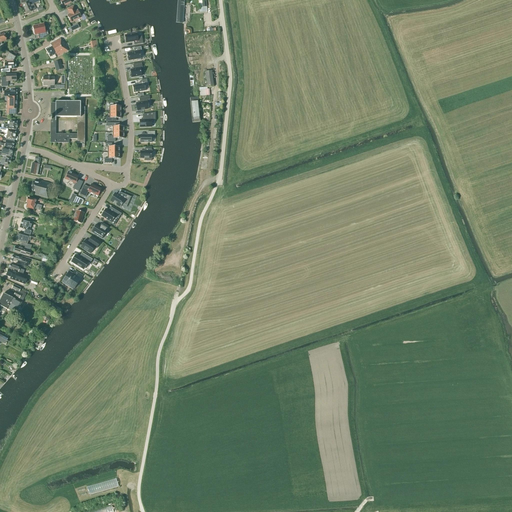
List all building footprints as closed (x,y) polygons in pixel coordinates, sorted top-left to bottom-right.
[(30,0),(27,2),(26,0),(19,0),(26,14),(36,10),(33,4),(39,1),(38,0),(30,0)] [(199,13),(207,12),(207,7),(205,0),(203,0),(202,0),(203,7),(199,7),(199,13)] [(76,11),(73,6),(68,9),(70,14),(67,16),(71,22),(81,17),(78,10),(76,11)] [(45,32),(44,25),(44,24),(33,27),(35,35),(40,33),(41,39),(49,36),(48,31),(45,32)] [(137,37),(137,34),(125,36),(126,43),(133,42),(134,45),(143,44),(142,37),(137,37)] [(62,42),(60,39),(50,44),(52,47),(46,50),(50,57),(55,55),(56,58),(68,51),(62,41),(62,42)] [(92,51),(99,49),(96,41),(90,42),(92,51)] [(134,52),(127,53),(128,61),(137,60),(137,61),(140,60),(140,59),(141,59),(144,58),(143,50),(141,51),(141,47),(133,48),(134,52)] [(14,56),(8,53),(4,60),(8,62),(13,62),(16,57),(16,56),(14,55),(14,56)] [(60,60),(53,62),(55,70),(62,68),(60,60)] [(1,72),(10,72),(10,69),(16,69),(16,63),(5,64),(5,69),(1,69),(1,72)] [(130,70),(131,78),(141,76),(140,68),(142,68),(141,63),(132,65),(133,69),(130,70)] [(207,87),(207,88),(214,87),(212,71),(205,72),(207,87)] [(1,87),(8,87),(8,81),(16,81),(16,74),(6,75),(6,77),(1,77),(1,87)] [(65,89),(65,86),(54,85),(54,77),(43,77),(43,86),(50,86),(50,89),(65,89)] [(141,84),(133,85),(134,92),(145,90),(144,83),(147,83),(146,79),(141,80),(141,84)] [(207,89),(207,88),(207,87),(199,88),(199,90),(200,96),(206,96),(210,95),(209,89),(207,89)] [(136,104),(137,111),(148,109),(146,100),(149,100),(149,96),(139,98),(140,103),(136,104)] [(9,114),(16,115),(17,97),(7,97),(7,109),(9,109),(9,114)] [(198,99),(191,100),(194,126),(201,125),(198,99)] [(47,120),(56,120),(56,117),(77,117),(77,134),(77,139),(77,143),(84,143),(85,107),(80,107),(80,102),(55,102),(55,103),(50,103),(50,118),(47,118),(47,120)] [(140,120),(140,128),(151,127),(151,121),(152,121),(155,121),(155,113),(142,115),(143,120),(140,120)] [(3,128),(8,129),(9,129),(8,129),(16,130),(17,122),(10,121),(9,125),(4,125),(3,128)] [(112,132),(124,132),(124,127),(124,126),(119,126),(116,126),(116,123),(106,123),(106,127),(112,127),(112,132)] [(8,129),(3,128),(0,127),(0,134),(7,135),(6,139),(8,139),(14,140),(15,132),(7,131),(8,129)] [(124,132),(112,132),(112,136),(107,136),(107,142),(115,142),(115,139),(124,139),(124,138),(124,132)] [(151,143),(151,138),(155,138),(155,132),(147,132),(147,135),(140,135),(140,143),(151,143)] [(77,139),(77,134),(50,134),(50,143),(69,143),(69,139),(77,139)] [(14,142),(14,140),(8,139),(8,141),(6,141),(5,144),(0,143),(1,142),(0,142),(0,145),(0,146),(8,147),(13,148),(14,142)] [(107,153),(119,153),(119,147),(120,147),(112,147),(112,143),(105,143),(105,147),(107,147),(107,153)] [(0,152),(0,155),(1,156),(11,157),(11,156),(12,156),(13,151),(12,151),(13,148),(8,147),(8,150),(2,149),(2,152),(0,152)] [(144,161),(151,161),(151,158),(152,158),(152,151),(151,151),(151,148),(144,148),(144,151),(140,151),(140,158),(144,158),(144,161)] [(119,159),(119,153),(107,153),(107,159),(104,159),(104,163),(112,163),(111,159),(120,159),(119,159)] [(4,165),(9,167),(11,158),(2,156),(1,165),(4,165)] [(37,175),(38,170),(39,165),(32,163),(30,174),(37,175)] [(78,179),(68,174),(64,181),(74,186),(72,191),(78,193),(82,184),(76,182),(78,179)] [(51,184),(41,181),(40,183),(33,181),(30,191),(35,192),(35,194),(47,198),(50,188),(49,188),(51,184)] [(89,188),(84,185),(80,194),(85,197),(88,191),(98,196),(101,189),(91,185),(89,188)] [(119,193),(118,196),(115,194),(111,201),(113,203),(116,205),(116,204),(120,207),(121,205),(122,204),(127,206),(130,197),(131,198),(131,197),(119,192),(119,193)] [(40,210),(41,206),(35,205),(36,200),(28,198),(28,199),(27,200),(27,201),(27,202),(27,203),(26,208),(34,210),(34,209),(40,210)] [(105,209),(101,216),(107,220),(107,221),(111,223),(115,217),(118,219),(121,214),(110,207),(108,211),(105,209)] [(77,211),(73,222),(81,224),(84,213),(77,211)] [(30,235),(31,232),(29,230),(32,222),(22,219),(20,228),(25,229),(24,233),(30,235)] [(102,239),(107,231),(106,231),(108,227),(108,226),(108,227),(102,223),(99,227),(96,225),(96,224),(91,232),(92,232),(102,239),(101,239),(102,239)] [(20,248),(26,250),(26,249),(30,250),(31,246),(25,244),(27,240),(30,241),(31,237),(18,233),(16,242),(21,243),(20,248)] [(97,248),(100,243),(90,237),(91,237),(88,242),(85,240),(85,241),(81,247),(81,246),(80,247),(91,253),(95,247),(97,248)] [(26,250),(20,248),(15,246),(13,252),(24,255),(26,250)] [(76,255),(72,262),(83,269),(87,263),(89,264),(92,259),(82,253),(79,258),(76,256),(76,255)] [(23,260),(21,260),(21,258),(12,255),(11,261),(17,262),(17,264),(26,266),(28,261),(24,259),(23,260)] [(10,264),(8,269),(18,272),(18,273),(23,274),(24,271),(20,269),(20,268),(10,264)] [(23,282),(25,282),(27,276),(23,274),(16,272),(8,269),(6,276),(11,278),(11,279),(23,283),(23,282)] [(70,285),(74,287),(78,281),(79,282),(79,281),(82,276),(74,271),(71,276),(67,273),(67,274),(63,280),(67,283),(66,284),(69,286),(70,285)] [(51,298),(56,302),(62,293),(56,289),(51,298)] [(16,290),(13,296),(23,301),(26,294),(25,294),(26,292),(22,290),(21,291),(20,291),(19,292),(16,290)] [(9,305),(12,298),(3,294),(0,299),(0,312),(1,310),(5,312),(6,309),(9,305)] [(9,305),(6,309),(16,314),(18,309),(19,309),(20,308),(19,307),(22,303),(19,302),(13,298),(12,298),(9,305)] [(63,311),(44,299),(41,304),(60,315),(63,311)] [(0,332),(0,337),(2,339),(3,339),(6,341),(8,337),(4,335),(0,332)]
